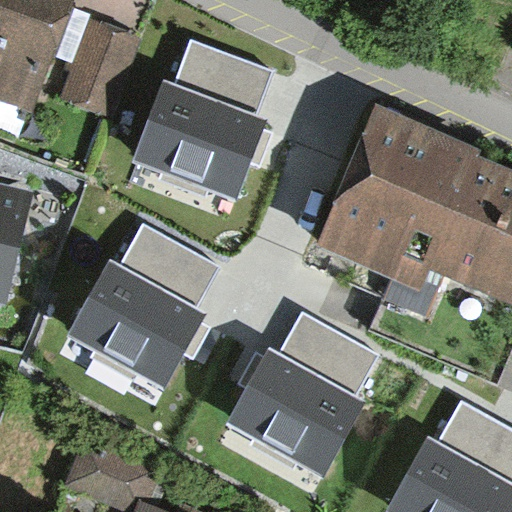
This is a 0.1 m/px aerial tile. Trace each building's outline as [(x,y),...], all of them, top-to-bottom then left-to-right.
[(0,0),(0,101),(29,111),(66,0),(0,0)] [(140,38),(87,20),(60,100),(113,118),(140,38)] [(263,131),(166,97),(140,170),(237,205),(263,131)] [(511,178),(384,124),(328,254),(394,282),(383,308),(425,326),(444,280),(511,308),(511,178)] [(0,290),(18,202),(0,198),(0,290)] [(204,325),(112,276),(74,346),(166,395),(204,325)] [(362,414),(271,366),(233,435),(325,484),(362,414)] [(92,447),(76,486),(138,510),(153,471),(92,447)] [(511,511),(511,498),(430,454),(398,511),(511,511)]
